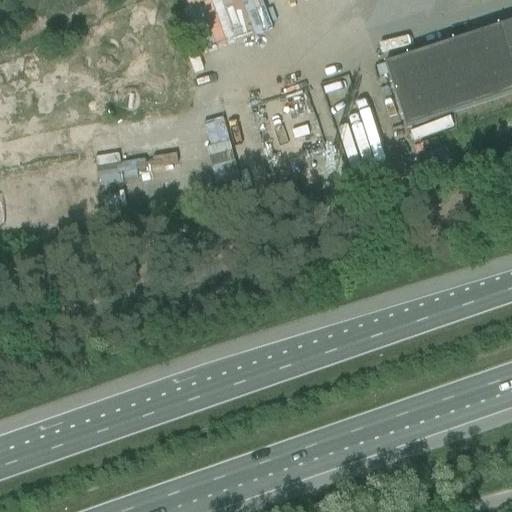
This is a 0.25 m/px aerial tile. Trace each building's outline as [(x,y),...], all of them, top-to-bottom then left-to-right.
[(210,0),(129,0),(0,42),(0,75),(212,6),(210,0)] [(118,79),(0,118),(0,143),(18,196),(269,112),(254,65),(390,22),(382,0),(252,0),(263,31),(118,79)] [(511,23),(498,28),(385,65),(406,130),(511,95),(511,23)] [(383,67),(318,88),(340,152),(405,130),(383,67)] [(300,144),(12,245),(23,275),(311,174),(300,144)]
